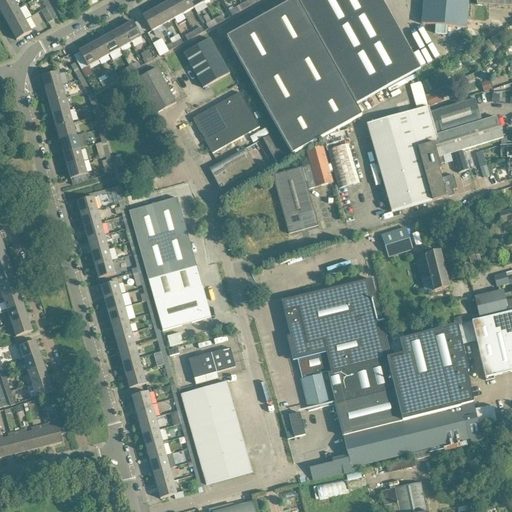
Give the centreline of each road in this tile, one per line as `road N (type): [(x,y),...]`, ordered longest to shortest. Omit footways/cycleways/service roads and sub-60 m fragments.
road 1 (residential): [(155,511),(267,481),(278,461),(206,203),(164,120),(181,106)]
road 2 (residential): [(120,449),(18,86),(22,68)]
road 3 (residential): [(87,456),(0,196)]
road 4 (residential): [(22,68),(32,51),(120,2)]
